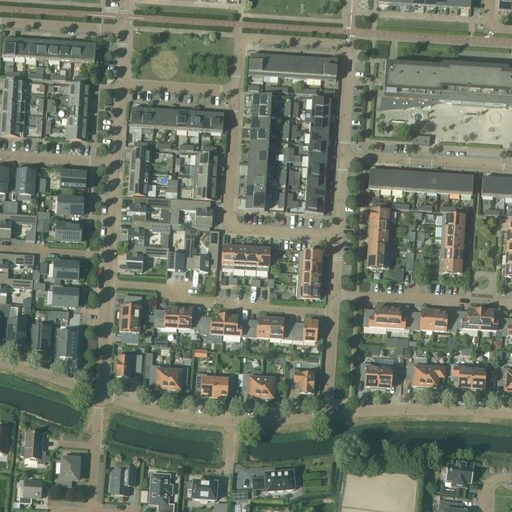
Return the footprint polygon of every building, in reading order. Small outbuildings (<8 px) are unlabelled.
[(435,8),(435,0),(424,0),(424,8),(435,8)] [(446,9),(447,0),(435,0),(435,8),(446,9)] [(458,10),(458,0),(447,0),(446,9),(458,10)] [(470,11),(470,0),(458,0),(458,10),(470,11)] [(510,13),(510,0),(498,0),(498,13),(510,13)] [(13,60),(15,41),(3,41),(2,60),(13,60)] [(25,61),(26,42),(15,41),(13,60),(25,61)] [(36,62),(37,43),(26,42),(25,61),(36,62)] [(48,63),(49,44),(37,43),(36,62),(48,63)] [(59,63),(60,44),(49,44),(48,63),(59,63)] [(71,64),(72,45),(60,44),(59,63),(71,64)] [(82,65),(83,46),(72,45),(71,64),(82,65)] [(83,46),(82,65),(94,66),(95,47),(83,46)] [(263,79),(264,58),(249,57),(248,78),(263,79)] [(277,80),(279,59),(264,58),(263,79),(277,80)] [(292,81),(293,60),(279,59),(277,80),(292,81)] [(306,82),(307,61),(293,60),(292,81),(306,82)] [(320,83),(322,61),(307,61),(306,82),(320,83)] [(322,61),(320,83),(335,84),(337,62),(322,61)] [(511,74),(508,74),(508,71),(440,66),(440,69),(433,69),(395,66),(385,66),(384,72),(384,79),(385,79),(384,86),(383,100),(382,100),(380,111),(393,110),(404,111),(404,109),(414,108),(414,109),(420,110),(420,108),(432,107),(431,104),(431,103),(438,104),(505,109),(505,108),(511,108),(510,112),(511,112),(511,74)] [(3,94),(25,95),(26,84),(4,83),(3,94)] [(69,98),(88,100),(89,88),(70,87),(69,98)] [(25,106),(25,95),(3,94),(2,105),(25,106)] [(251,109),(270,110),(271,98),(252,97),(251,109)] [(87,110),(88,100),(69,98),(68,109),(87,110)] [(311,113),(329,114),(330,102),(311,100),(311,113)] [(24,117),(25,106),(2,105),(1,116),(24,117)] [(87,121),(87,110),(68,109),(68,120),(87,121)] [(270,121),(270,110),(251,109),(251,120),(270,121)] [(141,135),(143,111),(131,110),(129,129),(141,130),(141,135)] [(153,136),(154,112),(143,111),(141,135),(153,136)] [(164,132),(165,113),(154,112),(153,136),(153,131),(164,132)] [(176,132),(177,113),(165,113),(164,132),(176,132)] [(187,133),(188,114),(177,113),(176,132),(187,133)] [(329,125),(329,114),(311,113),(310,124),(329,125)] [(199,134),(200,115),(188,114),(187,133),(199,134)] [(210,135),(211,116),(200,115),(199,134),(210,135)] [(23,128),(24,117),(1,116),(1,126),(23,128)] [(211,116),(210,135),(222,135),(223,116),(211,116)] [(86,132),(87,121),(68,120),(67,131),(86,132)] [(269,133),(270,121),(251,120),(250,131),(269,133)] [(328,136),(329,125),(310,124),(309,135),(328,136)] [(23,139),(23,128),(1,126),(0,138),(23,139)] [(85,143),(86,132),(67,131),(66,142),(85,143)] [(268,144),(269,133),(250,131),(249,143),(268,144)] [(327,148),(328,136),(309,135),(308,147),(327,148)] [(428,147),(429,140),(413,138),(412,146),(428,147)] [(267,156),(268,144),(249,143),(248,154),(267,156)] [(327,159),(327,148),(308,147),(308,158),(327,159)] [(130,164),(149,165),(150,154),(131,153),(130,164)] [(267,167),(267,156),(248,154),(248,166),(267,167)] [(194,168),(217,170),(218,158),(195,157),(194,168)] [(326,171),(327,159),(308,158),(307,169),(326,171)] [(148,176),(149,165),(130,164),(129,175),(148,176)] [(266,178),(267,167),(248,166),(247,177),(266,178)] [(216,180),(217,170),(194,168),(194,179),(216,180)] [(325,182),(326,171),(307,169),(306,181),(325,182)] [(380,192),(381,173),(369,172),(368,191),(380,192)] [(32,197),(33,174),(18,173),(17,196),(32,197)] [(391,192),(392,174),(381,173),(380,192),(391,192)] [(403,193),(404,174),(392,174),(391,192),(403,193)] [(414,194),(415,175),(404,174),(403,193),(414,194)] [(83,192),(84,177),(61,175),(60,190),(83,192)] [(148,187),(148,176),(129,175),(129,186),(148,187)] [(425,195),(426,176),(415,175),(414,194),(425,195)] [(437,195),(438,177),(426,176),(425,195),(437,195)] [(265,190),(266,178),(247,177),(246,188),(265,190)] [(448,196),(449,177),(438,177),(437,195),(448,196)] [(459,197),(461,178),(449,177),(448,196),(459,197)] [(461,178),(459,197),(471,198),(473,179),(461,178)] [(216,191),(216,180),(194,179),(193,190),(216,191)] [(493,199),(494,180),(482,179),(481,198),(493,199)] [(504,200),(505,181),(494,180),(493,199),(504,200)] [(324,193),(325,182),(306,181),(306,192),(324,193)] [(147,198),(148,187),(129,186),(128,197),(147,198)] [(264,201),(265,190),(246,188),(246,200),(264,201)] [(215,202),(216,191),(193,190),(192,201),(215,202)] [(324,205),(324,193),(306,192),(305,204),(324,205)] [(171,211),(171,202),(133,199),(132,208),(129,207),(129,216),(132,217),(132,224),(131,224),(145,225),(145,224),(146,210),(170,211),(171,211)] [(264,213),(264,201),(246,200),(245,212),(264,213)] [(81,218),(82,203),(59,201),(58,216),(81,218)] [(169,226),(170,226),(170,227),(178,227),(179,212),(196,213),(195,228),(211,229),(212,213),(209,213),(210,204),(171,202),(171,211),(170,211),(169,226)] [(323,217),(324,205),(305,204),(304,216),(323,217)] [(368,224),(391,226),(392,214),(370,212),(370,218),(368,218),(368,224)] [(0,240),(10,241),(11,226),(35,228),(36,221),(36,218),(16,217),(9,216),(3,216),(0,215),(0,240)] [(441,229),(463,230),(464,218),(442,217),(441,229)] [(169,226),(145,224),(145,225),(131,224),(131,232),(128,232),(127,241),(130,241),(130,248),(143,249),(144,234),(170,236),(170,227),(170,226),(169,226)] [(390,237),(391,226),(368,224),(368,225),(369,225),(369,229),(368,229),(367,235),(390,237)] [(79,244),(80,229),(57,227),(56,242),(79,244)] [(463,242),(463,230),(441,229),(441,240),(463,242)] [(193,258),(192,271),(199,272),(199,275),(208,276),(208,273),(216,273),(219,234),(209,233),(208,259),(193,258)] [(390,248),(390,237),(367,235),(367,236),(368,236),(368,247),(390,248)] [(462,253),(463,242),(441,240),(440,252),(462,253)] [(174,273),(183,274),(183,271),(192,272),(192,271),(193,258),(194,242),(184,241),(183,257),(168,256),(168,260),(167,260),(167,270),(174,270),(174,273)] [(389,260),(390,248),(368,247),(367,258),(389,260)] [(125,273),(128,273),(142,274),(143,259),(167,260),(168,260),(168,256),(169,251),(143,249),(130,248),(129,257),(126,256),(125,273)] [(233,271),(235,248),(228,248),(228,249),(223,249),(221,270),(233,271)] [(244,272),(246,250),(235,249),(235,248),(233,271),(244,272)] [(256,273),(257,250),(251,249),(251,251),(246,250),(244,272),(256,273)] [(257,250),(256,273),(268,274),(269,252),(258,251),(258,250),(257,250)] [(461,264),(462,253),(440,252),(439,263),(461,264)] [(299,265),(322,267),(322,260),(321,260),(321,255),(299,253),(299,265)] [(0,280),(7,281),(8,266),(23,267),(24,258),(0,255),(0,280)] [(388,272),(389,260),(367,258),(366,270),(373,271),(373,273),(382,274),(382,271),(388,272)] [(461,269),(461,264),(439,263),(439,275),(445,275),(445,278),(454,278),(454,276),(462,276),(462,269),(461,269)] [(76,282),(77,267),(55,265),(54,280),(76,282)] [(322,267),(299,265),(298,277),(320,278),(320,267),(322,267)] [(319,283),(320,278),(298,277),(297,288),(320,289),(321,283),(319,283)] [(32,292),(32,285),(32,283),(7,281),(0,280),(0,305),(4,306),(5,306),(6,291),(32,292)] [(320,290),(320,289),(297,288),(296,300),(320,301),(320,295),(319,295),(319,290),(320,290)] [(76,309),(77,294),(54,292),(53,307),(76,309)] [(119,321),(139,323),(141,299),(127,299),(127,309),(121,309),(120,314),(119,314),(119,321)] [(16,324),(17,310),(11,309),(10,319),(10,323),(9,323),(7,346),(23,347),(24,324),(16,324)] [(386,330),(387,309),(380,309),(380,310),(375,310),(374,316),(364,315),(363,328),(363,329),(386,330)] [(409,332),(410,318),(399,318),(400,312),(395,311),(395,310),(387,309),(386,330),(409,332)] [(177,331),(178,310),(171,310),(171,311),(166,311),(165,317),(154,316),(154,329),(177,331)] [(200,323),(201,319),(190,318),(191,312),(186,312),(186,311),(178,310),(177,331),(200,332),(201,323),(200,323)] [(479,332),(480,311),(472,311),(472,312),(467,312),(467,318),(456,317),(456,321),(456,331),(479,332)] [(502,324),(502,320),(492,320),(492,314),(487,313),(487,312),(480,311),(479,332),(502,334),(502,324)] [(432,333),(433,312),(426,312),(426,313),(421,313),(421,319),(410,318),(409,332),(432,333)] [(456,331),(456,321),(446,321),(446,315),(441,314),(441,313),(433,312),(432,333),(455,335),(455,334),(455,331),(456,331)] [(223,338),(224,317),(217,317),(217,318),(212,318),(211,324),(201,323),(200,332),(200,336),(223,338)] [(246,339),(247,326),(236,325),(236,319),(231,319),(232,318),(224,317),(223,338),(246,339)] [(269,341),(270,320),(263,320),(263,321),(258,321),(257,327),(247,326),(246,339),(269,341)] [(292,342),(293,329),(282,328),(283,322),(278,322),(278,320),(270,320),(269,341),(292,342)] [(138,346),(139,323),(119,321),(118,329),(119,329),(119,334),(125,334),(124,345),(138,346)] [(293,329),(292,342),(315,344),(317,323),(309,323),(309,324),(304,324),(303,330),(293,329)] [(511,338),(511,324),(502,324),(502,334),(501,337),(501,338),(511,338)] [(47,353),(49,330),(33,330),(32,352),(47,353)] [(73,337),(74,331),(66,331),(66,337),(59,336),(58,359),(73,360),(74,337),(73,337)] [(386,341),(385,349),(397,349),(398,342),(386,341)] [(141,358),(118,356),(117,373),(115,373),(115,380),(124,381),(124,380),(129,380),(130,370),(141,371),(141,358)] [(424,391),(425,366),(407,365),(406,378),(412,379),(411,388),(416,389),(416,390),(424,391)] [(377,391),(379,367),(360,366),(360,379),(366,379),(365,389),(370,389),(370,391),(377,391)] [(425,366),(424,391),(431,391),(431,390),(436,390),(437,380),(443,381),(444,368),(444,367),(425,366)] [(379,367),(377,391),(385,392),(385,390),(390,391),(391,381),(396,381),(397,368),(379,367)] [(470,392),(472,368),(454,367),(453,380),(459,380),(458,390),(463,390),(463,392),(470,392)] [(167,393),(169,369),(150,368),(149,381),(155,382),(155,391),(160,392),(160,393),(167,393)] [(472,368),(470,392),(478,393),(478,391),(483,392),(484,382),(489,382),(490,369),(472,368)] [(169,369),(167,393),(175,394),(175,393),(180,393),(180,383),(186,384),(187,370),(169,369)] [(511,395),(511,370),(500,370),(499,384),(505,384),(504,394),(509,394),(509,395),(511,395)] [(285,373),(285,384),(289,384),(289,385),(300,386),(299,395),(305,396),(305,397),(313,398),(314,390),(312,390),(314,373),(290,372),(290,373),(285,373)] [(213,402),(215,377),(196,376),(196,390),(201,390),(201,400),(206,400),(206,401),(213,402)] [(260,401),(261,377),(243,376),(242,389),(248,390),(247,399),(253,400),(252,401),(260,401)] [(215,377),(213,402),(221,402),(221,401),(226,401),(226,391),(232,392),(233,379),(215,377)] [(261,377),(260,401),(267,402),(267,401),(272,401),(273,391),(279,392),(280,378),(261,377)] [(33,435),(31,434),(28,434),(27,435),(26,435),(25,449),(21,448),(20,459),(24,459),(24,461),(37,462),(37,466),(44,467),(45,454),(41,454),(42,436),(33,435)] [(78,475),(78,470),(78,462),(72,461),(72,459),(62,458),(61,481),(58,481),(57,488),(70,489),(71,482),(77,483),(78,475)] [(446,482),(452,483),(452,487),(465,489),(466,484),(470,485),(470,483),(472,483),(470,483),(470,482),(470,479),(471,479),(471,477),(473,476),(473,473),(472,471),(472,470),(464,469),(464,467),(457,466),(456,468),(448,467),(446,482)] [(134,486),(135,470),(122,469),(122,474),(112,473),(110,497),(127,498),(127,488),(129,487),(129,485),(134,486)] [(266,494),(294,492),(292,474),(264,476),(265,480),(252,481),(253,491),(265,490),(266,494)] [(173,508),(173,507),(167,506),(168,497),(170,496),(171,495),(172,493),(172,491),(171,490),(170,488),(168,487),(169,477),(151,476),(149,506),(158,507),(157,511),(171,511),(172,507),(173,508)] [(40,501),(41,484),(25,483),(24,499),(19,499),(19,505),(31,506),(31,500),(40,501)] [(215,503),(216,485),(193,483),(191,501),(200,502),(200,504),(207,505),(207,502),(215,503)]
